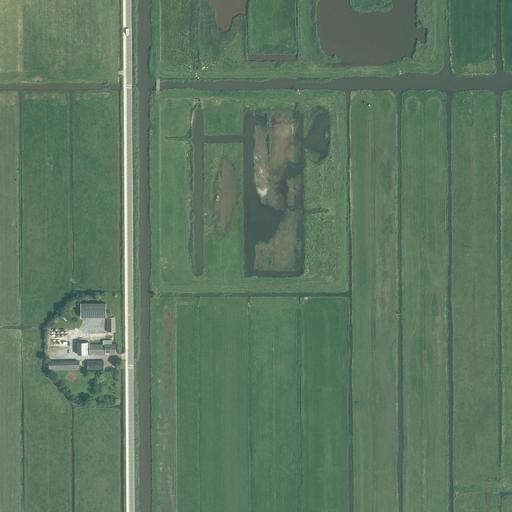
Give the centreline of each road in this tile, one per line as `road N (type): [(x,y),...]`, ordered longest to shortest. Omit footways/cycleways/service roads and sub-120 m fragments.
road 1 (tertiary): [(133,511),(128,0)]
road 2 (track): [(176,511),(174,303),(215,303)]
